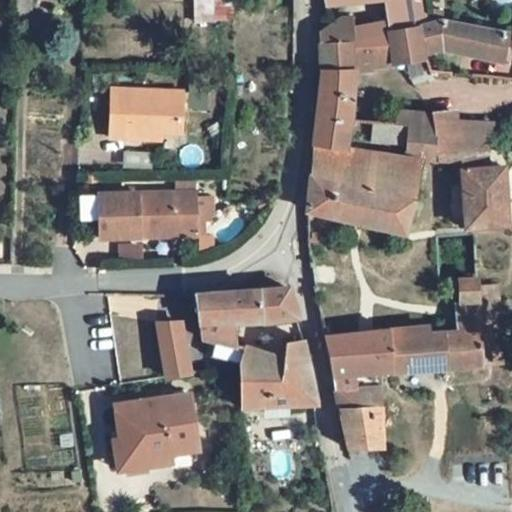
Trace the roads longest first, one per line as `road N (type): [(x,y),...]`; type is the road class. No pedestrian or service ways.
road 1 (residential): [(0,286),(208,294),(266,269),(280,237)]
road 2 (unclassified): [(280,237),(302,283),(348,511)]
road 3 (residential): [(280,237),(300,90),(297,0)]
road 4 (unknown): [(345,494),(388,483),(511,485)]
